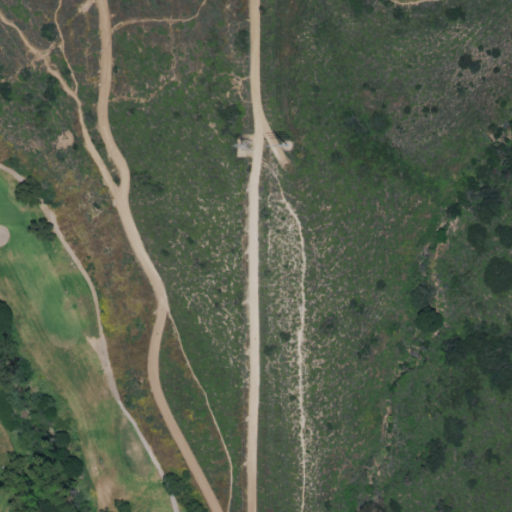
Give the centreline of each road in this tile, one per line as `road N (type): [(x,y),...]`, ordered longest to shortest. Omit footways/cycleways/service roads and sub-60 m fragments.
road 1 (track): [(215,511),(153,380),(161,301),(120,198),(123,175),(102,124),(100,0)]
road 2 (track): [(255,511),(255,190)]
